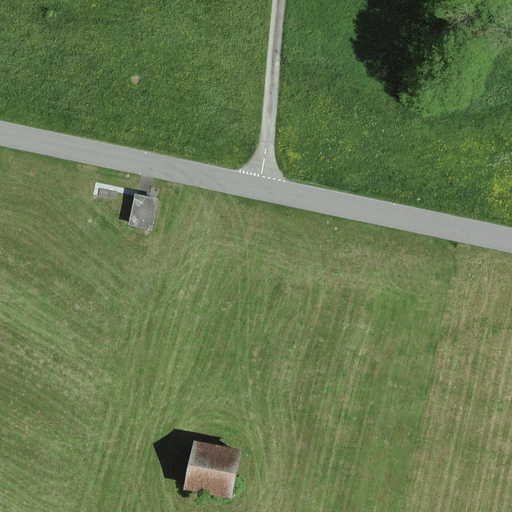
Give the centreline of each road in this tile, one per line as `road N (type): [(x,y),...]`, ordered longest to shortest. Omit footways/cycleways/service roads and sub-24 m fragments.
road 1 (secondary): [(511,241),(0,133)]
road 2 (track): [(258,188),(279,0)]
